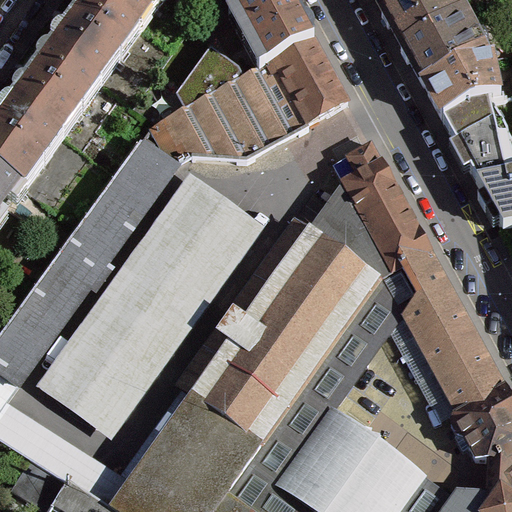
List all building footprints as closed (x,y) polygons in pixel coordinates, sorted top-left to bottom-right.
[(101,87),(102,88),(140,35),(139,35),(91,0),(87,0),(86,1),(84,1),(82,2),(80,3),(78,5),(77,7),(76,10),(76,12),(77,14),(69,25),(62,34),(60,34),(58,35),(56,36),(54,38),(53,41),(52,43),(52,45),(53,47),(51,51),(101,87)] [(91,0),(139,35),(140,35),(165,0),(91,0)] [(228,0),(236,12),(256,0),(228,0)] [(234,12),(266,69),(313,43),(290,1),(289,0),(256,0),(236,12),(234,12)] [(375,0),(384,15),(410,0),(375,0)] [(446,0),(410,0),(384,15),(388,24),(403,50),(463,17),(459,9),(453,12),(446,0)] [(463,17),(403,50),(408,60),(423,87),(479,57),(473,45),(478,42),(464,16),(463,17)] [(309,132),(307,128),(348,105),(313,43),(266,69),(244,81),(184,114),(164,125),(185,162),(247,166),(309,132)] [(63,140),(64,140),(102,88),(101,87),(51,51),(48,54),(46,54),(44,54),(42,56),(40,58),(39,60),(38,62),(38,65),(39,67),(31,77),(24,87),(22,87),(20,88),(18,89),(16,91),(15,94),(14,96),(14,98),(15,100),(12,103),(14,105),(63,140)] [(176,99),(184,114),(244,81),(239,72),(238,72),(210,51),(176,99)] [(479,57),(423,87),(429,99),(443,123),(490,104),(498,103),(490,63),(485,54),(479,57)] [(0,174),(21,190),(26,193),(64,140),(63,140),(14,105),(12,103),(10,107),(8,107),(6,107),(4,108),(2,111),(0,113),(0,118),(1,120),(0,120),(0,174)] [(503,233),(511,231),(511,144),(490,104),(443,123),(456,147),(462,143),(465,149),(469,156),(462,159),(484,198),(478,202),(481,209),(485,216),(492,213),(503,233)] [(147,141),(146,141),(0,341),(0,443),(31,463),(107,511),(112,511),(130,487),(6,407),(17,391),(9,386),(169,166),(151,153),(155,148),(147,141)] [(511,404),(371,148),(336,167),(334,173),(344,189),(130,487),(112,511),(511,511),(511,502),(511,487),(511,404)] [(0,219),(21,190),(0,174),(0,219)] [(36,391),(110,444),(264,232),(190,178),(36,391)] [(107,511),(31,463),(12,493),(42,511),(107,511)]
